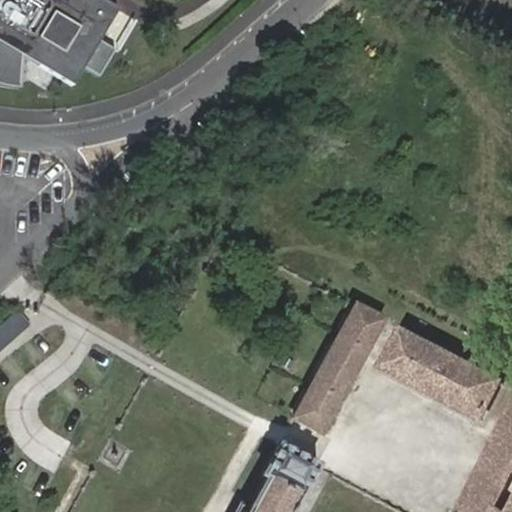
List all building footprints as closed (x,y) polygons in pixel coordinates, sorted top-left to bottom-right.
[(103,0),(0,0),(0,83),(11,86),(23,86),(23,56),(23,45),(41,55),(36,64),(70,85),(81,66),(97,75),(114,49),(97,39),(116,8),(103,0)] [(148,0),(138,0),(135,5),(143,10),(148,0)] [(41,55),(23,45),(23,56),(36,64),(41,55)] [(354,306),(291,420),(319,435),(389,309),(377,301),(369,315),(354,306)] [(0,324),(0,350),(33,322),(20,307),(0,324)] [(383,368),(482,424),(502,386),(456,361),(463,348),(426,329),(420,341),(403,332),(383,368)] [(511,511),(511,411),(459,511),(511,511)] [(289,511),(315,466),(277,446),(258,480),(264,483),(247,511),(289,511)]
